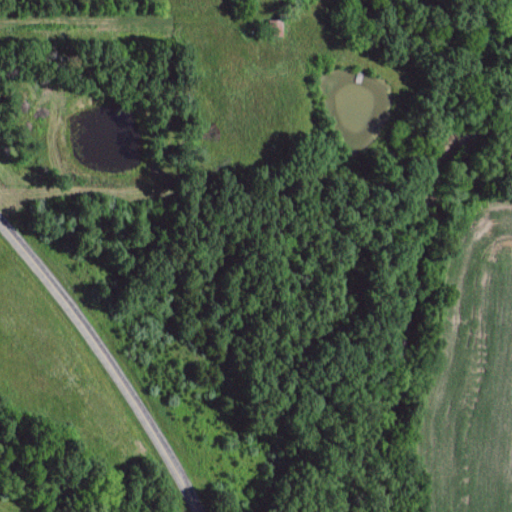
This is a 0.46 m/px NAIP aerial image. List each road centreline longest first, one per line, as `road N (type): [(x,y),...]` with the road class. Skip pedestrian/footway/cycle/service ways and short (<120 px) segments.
road 1 (tertiary): [(200,511),(171,452),(95,339),(0,215)]
road 2 (residential): [(0,63),(225,55)]
